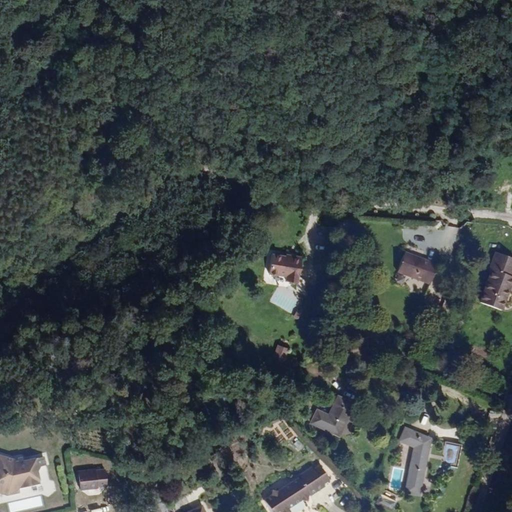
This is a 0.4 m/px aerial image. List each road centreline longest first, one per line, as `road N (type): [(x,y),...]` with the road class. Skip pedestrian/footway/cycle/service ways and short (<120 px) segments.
road 1 (track): [(0,338),(134,222),(220,196),(339,203)]
road 2 (track): [(0,77),(68,102),(89,125),(0,247)]
road 3 (residential): [(339,203),(511,219)]
